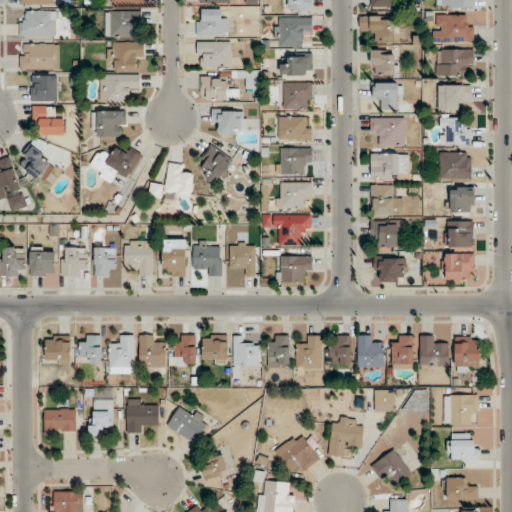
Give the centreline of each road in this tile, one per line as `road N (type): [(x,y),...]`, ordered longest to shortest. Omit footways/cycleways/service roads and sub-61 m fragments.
road 1 (residential): [(0,304),(511,304)]
road 2 (residential): [(511,387),(502,0)]
road 3 (residential): [(340,0),(344,304)]
road 4 (residential): [(24,511),(22,305)]
road 5 (residential): [(24,469),(113,468),(157,481)]
